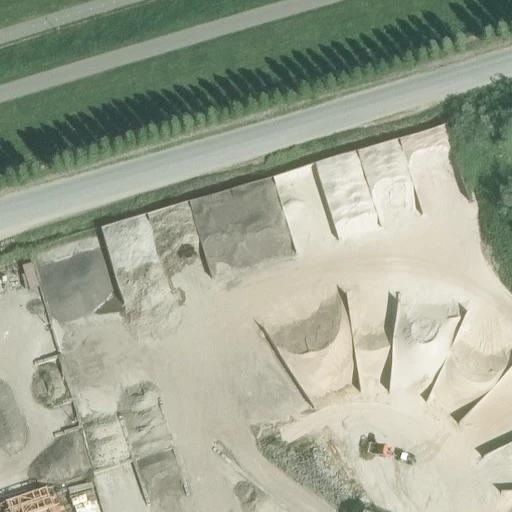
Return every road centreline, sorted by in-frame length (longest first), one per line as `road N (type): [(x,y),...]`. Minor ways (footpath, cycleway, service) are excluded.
road 1 (unclassified): [(511,67),(0,223)]
road 2 (unknown): [(288,511),(254,472),(231,421),(227,375),(245,336),(307,285),(365,277),(456,287)]
